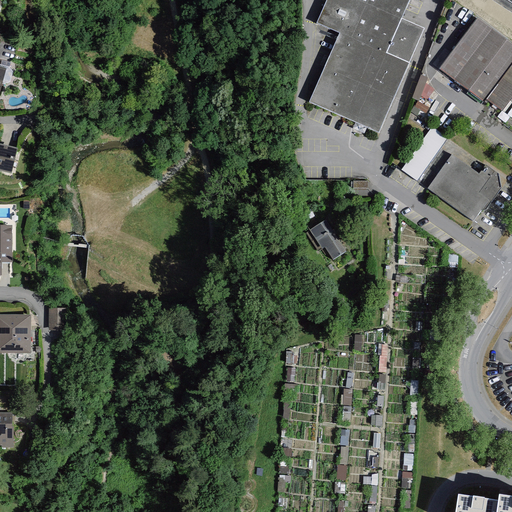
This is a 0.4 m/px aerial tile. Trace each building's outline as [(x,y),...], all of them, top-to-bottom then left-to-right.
[(407,0),(323,0),(313,25),(335,34),(306,103),(376,132),(420,27),(399,18),(407,0)] [(511,106),(511,44),(476,20),(438,69),(491,107),(505,117),(511,106)] [(3,49),(2,57),(11,58),(12,50),(3,49)] [(420,79),(413,98),(418,100),(415,109),(426,112),(436,84),(420,79)] [(432,127),(401,170),(417,181),(448,139),(432,127)] [(0,170),(11,173),(17,148),(0,143),(0,170)] [(451,155),(425,189),(474,225),(500,191),(497,174),(484,165),(477,174),(451,155)] [(345,251),(321,218),(305,230),(329,262),(345,251)] [(12,226),(0,226),(0,275),(2,275),(2,263),(13,263),(12,226)] [(50,306),(50,329),(67,329),(68,308),(50,306)] [(31,315),(0,314),(0,354),(31,354),(31,315)] [(12,413),(0,412),(0,447),(12,448),(12,413)] [(373,413),(372,425),(384,424),(383,414),(373,413)] [(456,511),(497,511),(499,500),(459,494),(456,511)] [(511,511),(511,496),(500,494),(499,500),(497,511),(511,511)]
